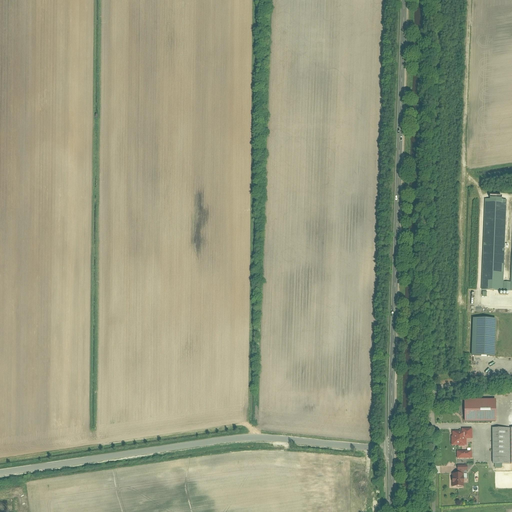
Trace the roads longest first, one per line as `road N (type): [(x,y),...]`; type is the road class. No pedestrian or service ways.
road 1 (tertiary): [(391,451),(404,0)]
road 2 (unclassified): [(391,451),(236,439),(0,473)]
road 3 (track): [(463,176),(454,384),(433,390),(433,402),(511,395)]
road 4 (track): [(468,0),(463,176),(474,183)]
